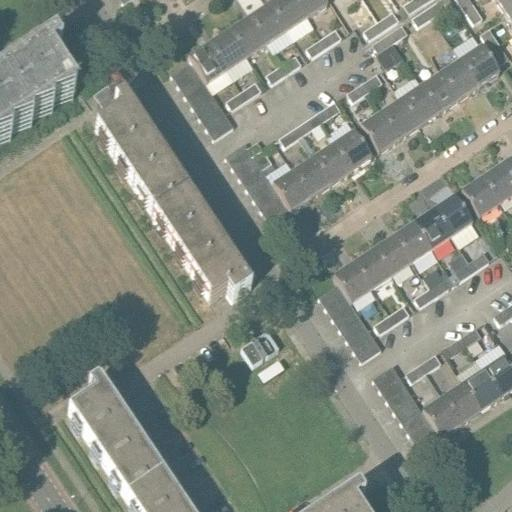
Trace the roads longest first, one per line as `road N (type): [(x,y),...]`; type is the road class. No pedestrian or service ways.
road 1 (residential): [(208,511),(123,385),(275,285)]
road 2 (residential): [(275,285),(511,117)]
road 3 (residential): [(275,285),(120,50)]
road 4 (residential): [(425,511),(275,285)]
